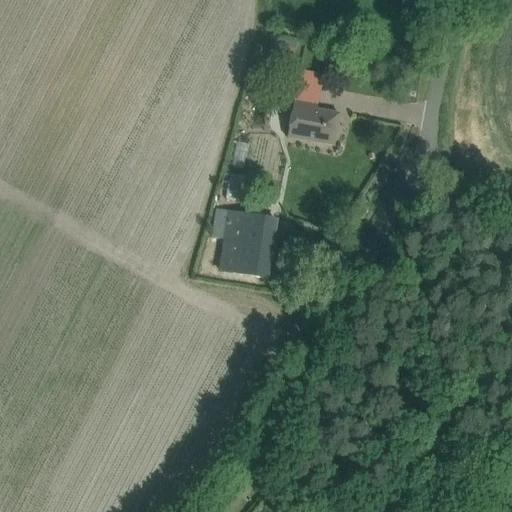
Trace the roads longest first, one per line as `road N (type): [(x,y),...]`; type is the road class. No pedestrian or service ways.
road 1 (unclassified): [(232,511),(415,165)]
road 2 (unclassified): [(415,165),(458,0)]
